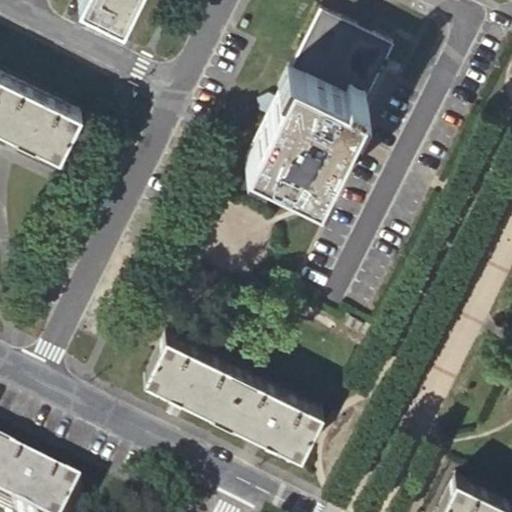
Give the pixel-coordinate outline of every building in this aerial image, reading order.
[(98,0),(122,11),(127,0),(98,0)] [(247,153),(318,188),(392,38),(320,3),(247,153)] [(0,120),(58,149),(79,107),(0,67),(0,120)] [(320,404),(165,327),(144,370),(299,447),(320,404)] [(0,507),(8,511),(71,511),(80,494),(0,455),(0,507)] [(511,511),(511,499),(455,471),(435,511),(511,511)]
